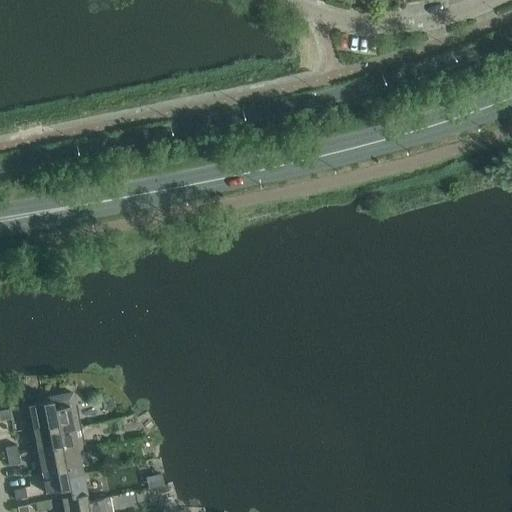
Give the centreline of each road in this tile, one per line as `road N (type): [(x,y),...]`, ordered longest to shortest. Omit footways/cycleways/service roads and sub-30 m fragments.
road 1 (secondary): [(67,211),(355,152),(511,103)]
road 2 (residential): [(498,0),(413,27),(366,26),(291,0)]
